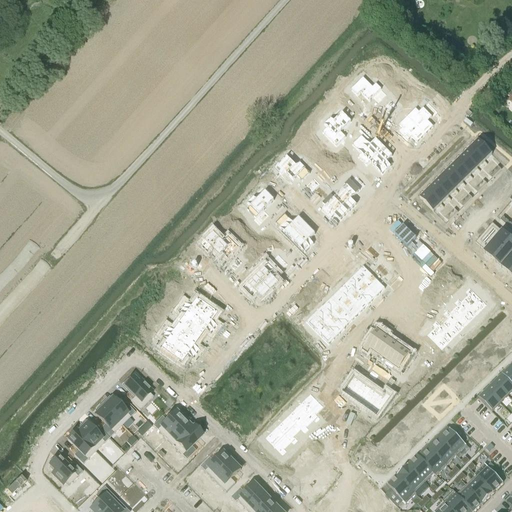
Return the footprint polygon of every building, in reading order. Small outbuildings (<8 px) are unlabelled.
[(0,0),(0,19),(11,5),(4,0),(0,0)] [(363,78),(350,91),(357,98),(361,94),(369,103),(373,99),(378,104),(387,95),(382,90),(376,84),(373,88),(363,78)] [(391,101),(382,110),(387,115),(396,106),(391,101)] [(416,109),(407,118),(425,136),(434,128),(428,122),(437,113),(428,104),(419,113),(416,109)] [(327,129),(323,132),(333,142),(336,139),(341,144),(350,135),(345,130),(352,123),(342,114),(334,122),(330,119),(324,125),(327,129)] [(402,130),(398,134),(407,143),(411,139),(417,145),(425,136),(407,118),(399,126),(402,130)] [(362,137),(352,146),(356,151),(369,164),(384,149),(376,140),(370,146),(366,141),(362,137)] [(479,141),(471,149),(484,163),(492,155),(479,141)] [(384,149),(369,164),(382,177),(392,167),(387,163),(393,157),(384,149)] [(471,149),(464,156),(477,170),(484,163),(471,149)] [(464,156),(456,163),(470,177),(477,170),(464,156)] [(287,157),(274,170),(281,177),(284,173),(293,182),(297,178),(302,183),(311,174),(306,169),(300,163),(297,166),(287,157)] [(456,163),(449,170),(463,184),(470,177),(456,163)] [(449,170),(442,178),(455,191),(463,184),(449,170)] [(356,177),(351,182),(360,191),(365,187),(356,177)] [(442,178),(435,185),(448,198),(455,191),(442,178)] [(314,179),(306,187),(312,193),(320,185),(314,179)] [(334,199),(333,199),(349,214),(357,206),(351,200),(355,196),(360,191),(351,182),(349,180),(344,186),(345,187),(334,199)] [(435,185),(427,192),(441,206),(448,198),(435,185)] [(250,207),(246,211),(256,220),(259,217),(264,222),(273,213),(268,208),(275,201),(265,192),(257,200),(253,197),(247,204),(250,207)] [(427,192),(420,200),(433,213),(441,206),(427,192)] [(325,207),(321,212),(330,221),(334,217),(340,223),(349,214),(333,199),(334,199),(330,195),(322,204),(325,207)] [(285,215),(275,225),(279,229),(292,242),(307,227),(299,218),(293,224),(289,220),(285,215)] [(492,224),(475,244),(486,252),(502,233),(492,224)] [(307,227),(292,242),(305,255),(315,245),(310,241),(316,236),(307,227)] [(213,233),(201,246),(207,253),(211,249),(219,258),(223,254),(228,259),(239,249),(228,238),(223,243),(213,233)] [(511,241),(502,233),(486,252),(486,253),(487,252),(492,256),(491,257),(490,259),(490,260),(491,260),(495,263),(495,264),(496,264),(498,261),(503,266),(501,268),(500,269),(501,269),(511,256),(511,241)] [(278,256),(273,260),(283,270),(287,266),(278,256)] [(511,256),(501,269),(502,269),(504,266),(509,271),(507,273),(506,274),(507,274),(511,277),(511,278),(511,279),(511,278),(511,256)] [(270,257),(252,275),(255,278),(256,278),(271,293),(279,285),(274,279),(283,270),(273,260),(270,257)] [(237,258),(226,268),(231,273),(241,263),(237,258)] [(359,263),(350,271),(366,287),(374,279),(359,263)] [(350,271),(342,279),(358,295),(366,287),(350,271)] [(255,278),(243,290),(253,300),(257,296),(262,302),(271,293),(256,278),(255,278)] [(342,279),(334,287),(350,303),(358,295),(342,279)] [(374,279),(366,287),(381,303),(390,294),(374,279)] [(334,287),(326,295),(342,311),(350,303),(334,287)] [(366,287),(358,295),(373,311),(381,303),(366,287)] [(469,297),(462,304),(475,317),(487,306),(474,293),(469,288),(465,293),(469,297)] [(326,295),(318,303),(333,319),(342,311),(326,295)] [(358,295),(350,303),(365,319),(373,311),(358,295)] [(184,304),(180,308),(197,320),(206,307),(196,300),(190,308),(184,304)] [(458,308),(451,315),(464,328),(475,317),(462,304),(458,300),(454,304),(458,308)] [(318,303),(310,311),(325,327),(333,319),(318,303)] [(350,303),(342,311),(357,327),(365,319),(350,303)] [(206,307),(197,320),(214,332),(217,328),(211,323),(217,315),(206,307)] [(180,308),(177,313),(183,317),(178,325),(189,332),(197,320),(180,308)] [(310,311),(298,323),(313,339),(325,327),(310,311)] [(342,311),(333,319),(349,335),(357,327),(342,311)] [(447,319),(440,326),(453,339),(464,328),(451,315),(447,311),(443,315),(447,319)] [(333,319),(325,327),(341,343),(349,335),(333,319)] [(197,320),(189,332),(199,340),(205,332),(211,337),(214,332),(197,320)] [(436,330),(429,337),(442,351),(453,339),(440,326),(436,322),(432,326),(436,330)] [(166,328),(163,332),(180,344),(189,332),(178,325),(172,332),(166,328)] [(325,327),(313,339),(329,355),(341,343),(325,327)] [(377,331),(362,351),(367,355),(369,351),(374,354),(386,337),(377,331)] [(163,332),(160,337),(166,341),(160,350),(171,357),(180,344),(163,332)] [(189,332),(180,344),(197,357),(200,352),(194,347),(199,340),(189,332)] [(386,337),(374,354),(382,360),(394,343),(386,337)] [(394,343),(382,360),(390,366),(402,349),(394,343)] [(180,344),(171,357),(181,365),(187,357),(193,361),(197,357),(180,344)] [(402,349),(390,366),(399,372),(403,366),(407,361),(411,355),(402,349)] [(511,371),(510,369),(502,377),(511,386),(511,371)] [(350,374),(346,380),(350,383),(354,377),(350,374)] [(346,388),(342,394),(351,400),(363,383),(354,377),(350,383),(346,388)] [(511,386),(502,377),(494,384),(508,398),(511,393),(511,386)] [(126,386),(124,388),(135,398),(134,399),(130,403),(137,409),(139,412),(140,412),(140,411),(153,398),(150,395),(152,392),(142,382),(139,384),(134,379),(132,380),(132,381),(130,379),(125,385),(126,386)] [(363,383),(351,400),(360,406),(371,389),(363,383)] [(494,384),(487,392),(500,405),(508,398),(494,384)] [(371,389),(360,406),(368,412),(380,395),(371,389)] [(487,392),(479,400),(492,413),(500,405),(487,392)] [(380,395),(368,412),(377,418),(391,397),(387,394),(384,398),(380,395)] [(310,395),(299,406),(312,419),(316,424),(320,420),(316,415),(323,408),(310,395)] [(108,401),(102,406),(122,427),(134,415),(135,414),(132,411),(126,405),(121,409),(112,399),(111,400),(109,402),(108,401)] [(96,415),(95,416),(104,426),(100,430),(109,440),(110,439),(122,427),(102,406),(96,412),(97,414),(96,415)] [(299,406),(288,417),(301,430),(305,435),(309,431),(305,426),(312,419),(299,406)] [(162,418),(152,427),(153,428),(165,440),(184,421),(176,413),(166,422),(165,422),(162,418)] [(288,417),(277,428),(290,441),(294,446),(298,442),(294,437),(301,430),(288,417)] [(184,421),(165,440),(173,448),(192,429),(184,421)] [(83,425),(76,432),(96,453),(108,440),(109,440),(100,430),(96,434),(96,435),(86,425),(84,427),(83,425)] [(192,429),(173,448),(186,461),(189,459),(195,452),(191,448),(202,437),(201,436),(193,428),(192,429)] [(277,428),(265,439),(278,453),(283,457),(287,453),(282,448),(290,441),(277,428)] [(450,430),(439,440),(456,457),(466,447),(450,430)] [(68,440),(67,441),(78,452),(73,457),(80,463),(83,466),(83,465),(96,453),(76,432),(69,439),(69,440),(68,440)] [(431,448),(429,449),(446,466),(456,457),(439,440),(431,448)] [(125,445),(121,449),(125,453),(129,449),(125,445)] [(420,459),(434,473),(433,474),(436,476),(442,470),(446,466),(429,449),(420,459)] [(203,465),(201,468),(201,469),(213,481),(234,461),(228,455),(226,456),(225,455),(224,454),(225,454),(224,454),(214,463),(210,459),(203,465)] [(408,466),(407,466),(424,483),(433,474),(434,473),(420,459),(418,456),(408,466)] [(50,466),(49,467),(54,473),(52,475),(62,486),(65,483),(68,487),(81,474),(82,474),(82,473),(73,464),(70,468),(69,468),(69,469),(58,458),(57,460),(55,458),(50,464),(51,465),(50,466)] [(465,458),(461,462),(465,466),(469,461),(465,458)] [(234,461),(213,481),(226,493),(225,493),(226,494),(235,485),(231,480),(241,471),(240,470),(238,468),(240,467),(234,461)] [(472,464),(467,468),(471,472),(475,468),(472,464)] [(485,465),(474,476),(476,477),(493,494),(503,484),(485,465)] [(408,466),(397,476),(414,493),(424,483),(407,466),(408,466)] [(462,474),(457,478),(461,482),(466,477),(462,474)] [(397,476),(387,486),(398,497),(392,503),(396,507),(402,502),(405,505),(415,495),(414,493),(397,476)] [(476,477),(466,487),(483,504),(493,494),(476,477)] [(457,478),(453,482),(457,486),(461,482),(457,478)] [(358,483),(350,491),(365,507),(373,499),(377,502),(382,498),(382,497),(374,488),(373,489),(368,493),(358,483)] [(433,484),(429,488),(433,492),(437,488),(433,484)] [(240,490),(231,499),(232,500),(232,499),(236,503),(238,502),(245,510),(262,493),(255,485),(245,494),(240,490)] [(132,486),(128,490),(132,494),(137,490),(132,486)] [(457,496),(456,496),(471,511),(470,511),(474,511),(483,504),(466,487),(463,490),(457,496)] [(99,502),(89,511),(90,511),(105,511),(117,501),(105,489),(104,488),(95,497),(99,502)] [(350,491),(342,499),(352,510),(349,511),(360,511),(365,507),(350,491)] [(440,491),(435,495),(439,499),(444,494),(440,491)] [(453,492),(442,502),(444,504),(444,503),(452,511),(469,511),(470,511),(471,511),(456,496),(457,496),(453,492)] [(262,493),(245,510),(247,511),(258,511),(270,501),(262,493)] [(435,495),(431,499),(435,503),(439,499),(435,495)] [(426,496),(422,500),(425,504),(430,500),(426,496)] [(422,500),(417,505),(420,508),(421,509),(425,504),(422,500)] [(127,511),(117,501),(105,511),(127,511)] [(270,501),(258,511),(273,511),(278,508),(270,501)] [(452,511),(444,503),(444,504),(435,511),(452,511)]
